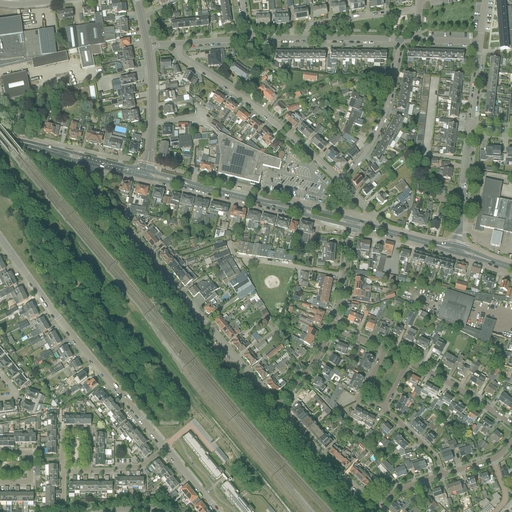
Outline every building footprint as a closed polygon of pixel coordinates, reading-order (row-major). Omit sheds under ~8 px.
[(343,0),(341,0),(337,1),(339,13),(345,12),(343,0)] [(355,0),(349,0),(351,11),(358,10),(355,0)] [(362,0),(355,0),(358,10),(364,9),(362,0)] [(511,0),(496,0),(497,1),(496,1),(497,8),(507,7),(507,5),(511,4),(511,0)] [(126,13),(125,5),(118,5),(118,1),(112,2),(112,6),(112,9),(118,9),(118,13),(126,13)] [(337,1),(333,1),(330,2),(332,14),(339,13),(337,1)] [(320,16),(319,8),(315,8),(315,4),(312,5),(314,17),(320,16)] [(303,6),(299,7),(300,11),(301,19),(308,18),(306,6),(303,6)] [(299,7),(296,8),(293,8),(295,20),(301,19),(300,11),(299,7)] [(507,7),(497,8),(498,15),(511,13),(511,7),(507,7)] [(94,16),(95,16),(94,8),(83,9),(84,17),(94,16)] [(73,21),(72,11),(58,13),(58,20),(70,18),(70,21),(73,21)] [(206,15),(201,15),(201,17),(202,27),(208,26),(208,20),(209,20),(208,13),(207,13),(206,15)] [(511,13),(498,15),(498,22),(511,20),(511,13)] [(94,16),(95,24),(85,26),(87,47),(98,46),(101,45),(105,44),(105,43),(103,29),(103,24),(101,15),(95,16),(94,16)] [(177,22),(175,22),(174,19),(169,19),(170,23),(171,23),(172,30),(178,29),(177,22)] [(511,20),(498,22),(499,29),(511,27),(511,20)] [(85,26),(76,27),(66,28),(69,51),(78,49),(87,47),(85,26)] [(114,28),(103,29),(105,43),(116,40),(115,34),(120,34),(128,33),(127,27),(114,28)] [(511,27),(499,29),(499,36),(511,34),(511,27)] [(56,54),(53,29),(37,31),(41,58),(41,56),(56,54)] [(41,58),(37,31),(22,33),(26,61),(31,60),(41,58)] [(511,34),(499,36),(500,43),(511,42),(511,34)] [(128,39),(119,41),(120,44),(111,46),(113,53),(121,51),(121,49),(125,48),(125,46),(129,45),(128,43),(129,43),(128,39)] [(511,42),(500,43),(500,50),(508,49),(511,49),(511,42)] [(87,47),(78,49),(82,69),(94,67),(92,56),(100,54),(98,46),(87,47)] [(117,58),(132,55),(131,49),(122,51),(123,54),(116,56),(116,57),(117,57),(117,58)] [(210,57),(208,57),(208,66),(211,66),(212,66),(218,65),(220,65),(220,58),(223,58),(223,53),(223,50),(219,50),(219,51),(210,51),(210,57)] [(336,60),(337,51),(337,50),(334,50),(333,51),(330,51),(330,56),(327,56),(327,69),(330,69),(330,63),(336,63),(336,60)] [(457,52),(457,60),(459,60),(459,59),(463,59),(463,64),(466,64),(466,58),(463,58),(463,52),(457,52)] [(491,58),(491,65),(499,66),(502,66),(503,59),(491,58)] [(171,65),(170,60),(160,61),(162,76),(165,76),(165,69),(172,68),(175,75),(180,73),(178,66),(174,67),(174,66),(171,65)] [(133,70),(132,62),(120,65),(122,72),(133,70)] [(247,68),(247,69),(237,62),(235,64),(234,63),(229,70),(246,81),(250,75),(252,72),(247,68)] [(185,76),(183,79),(181,81),(186,84),(185,87),(193,85),(196,81),(192,78),(194,75),(190,73),(190,72),(188,71),(187,72),(186,71),(184,75),(185,76)] [(31,96),(26,72),(1,77),(6,101),(31,96)] [(450,72),(450,74),(454,75),(453,80),(461,81),(462,81),(463,81),(463,78),(462,77),(462,76),(462,75),(454,74),(454,72),(450,72)] [(404,73),(403,79),(413,81),(413,82),(414,82),(414,80),(416,74),(411,73),(410,75),(404,73)] [(298,75),(291,81),(300,90),(306,83),(298,75)] [(119,80),(111,82),(113,91),(121,89),(121,87),(126,86),(136,84),(134,76),(119,79),(119,80)] [(262,86),(257,92),(258,93),(259,94),(263,97),(267,91),(267,90),(269,88),(270,87),(266,84),(267,83),(265,81),(267,78),(265,77),(264,76),(260,81),(263,83),(261,86),(262,86)] [(497,80),(489,79),(488,86),(496,87),(497,80)] [(279,96),(285,88),(282,85),(275,93),(279,96)] [(402,85),(401,91),(410,93),(411,93),(413,88),(411,87),(412,87),(402,85)] [(453,86),(445,85),(445,88),(449,88),(449,92),(452,93),(460,94),(461,87),(453,86)] [(127,88),(126,86),(121,87),(121,89),(122,90),(121,91),(122,96),(135,94),(133,88),(128,89),(128,88),(127,88)] [(496,87),(488,86),(487,93),(495,94),(503,95),(503,92),(500,92),(500,87),(499,87),(496,87)] [(270,93),(267,91),(263,97),(268,101),(273,95),(275,92),(272,90),(270,93)] [(174,92),(170,93),(163,94),(164,102),(172,101),(175,100),(174,92)] [(211,99),(208,102),(205,108),(210,111),(214,106),(211,104),(214,101),(216,102),(221,96),(216,93),(215,95),(212,93),(209,97),(211,99)] [(350,99),(351,99),(348,107),(353,109),(356,110),(359,111),(359,110),(360,110),(359,109),(363,100),(358,98),(359,95),(352,93),(350,99)] [(119,100),(117,100),(118,101),(118,103),(122,103),(126,102),(133,100),(132,95),(124,97),(119,98),(119,100)] [(216,102),(214,106),(216,107),(215,109),(218,111),(222,106),(221,105),(225,99),(221,96),(216,102)] [(122,103),(118,103),(118,104),(119,106),(119,108),(127,107),(127,110),(135,108),(133,100),(126,102),(126,103),(123,104),(122,103)] [(172,103),(173,107),(172,107),(163,108),(165,116),(167,116),(168,116),(168,115),(173,114),(172,110),(176,109),(175,106),(179,105),(179,106),(187,105),(186,101),(184,101),(178,102),(172,103)] [(225,115),(233,104),(229,101),(224,107),(226,108),(222,114),(225,115)] [(286,110),(284,110),(282,108),(284,106),(280,102),(274,110),(280,115),(280,114),(283,117),(287,113),(286,110)] [(409,105),(398,103),(397,109),(399,109),(399,113),(407,116),(409,105)] [(233,104),(225,115),(227,117),(231,112),(233,113),(237,107),(233,104)] [(15,112),(19,118),(25,113),(20,107),(15,112)] [(348,107),(344,118),(347,119),(347,120),(348,121),(346,126),(351,128),(352,125),(353,123),(355,123),(355,124),(361,127),(363,121),(360,120),(362,112),(359,111),(356,110),(353,109),(348,107)] [(486,107),(485,114),(488,114),(488,118),(490,118),(494,118),(495,119),(495,115),(497,115),(498,108),(497,108),(494,108),(486,107)] [(311,114),(314,117),(320,111),(317,108),(311,114)] [(127,120),(130,119),(131,124),(139,122),(136,112),(129,113),(128,110),(121,112),(122,115),(126,114),(127,120)] [(240,120),(245,113),(241,110),(236,116),(235,115),(231,121),(234,123),(238,118),(240,120)] [(300,114),(298,116),(291,125),(292,125),(291,126),(293,128),(294,127),(294,128),(300,122),(302,119),(300,118),(302,116),(303,116),(306,112),(305,111),(301,114),(300,114)] [(289,113),(285,118),(287,120),(287,121),(287,122),(288,124),(289,123),(291,125),(298,116),(296,114),(294,112),(292,115),(289,113)] [(245,113),(240,120),(242,121),(238,127),(241,129),(245,123),(244,123),(249,117),(245,113)] [(402,123),(404,120),(396,116),(393,121),(402,126),(403,124),(402,123)] [(250,127),(245,132),(244,134),(246,136),(247,135),(248,134),(257,122),(253,119),(248,125),(250,127)] [(86,129),(86,125),(87,121),(82,120),(80,127),(76,126),(77,125),(76,124),(72,123),(69,135),(70,135),(69,139),(77,141),(77,138),(80,138),(82,132),(81,132),(82,128),(86,129)] [(439,120),(439,123),(445,124),(446,124),(447,126),(448,126),(448,130),(456,131),(457,131),(457,128),(456,128),(456,125),(453,124),(454,121),(439,120)] [(393,121),(390,126),(399,131),(402,126),(393,121)] [(257,122),(248,134),(247,135),(249,137),(254,131),(256,132),(261,126),(257,122)] [(302,135),(310,126),(306,122),(302,124),(297,130),(302,135)] [(58,133),(59,126),(52,124),(52,125),(47,124),(46,129),(44,129),(44,131),(45,133),(49,134),(57,136),(58,133)] [(188,124),(178,124),(178,128),(188,128),(188,136),(191,135),(191,128),(191,124),(188,124)] [(218,124),(215,128),(215,129),(219,133),(221,131),(224,127),(219,124),(218,124)] [(86,125),(86,129),(85,132),(87,132),(86,138),(87,138),(86,142),(93,143),(95,134),(96,132),(92,131),(92,129),(89,128),(90,125),(86,125)] [(310,126),(302,135),(307,139),(313,133),(312,133),(315,130),(317,132),(321,127),(319,125),(315,130),(310,126)] [(399,131),(390,126),(390,127),(389,127),(388,129),(387,132),(397,137),(400,132),(399,131)] [(170,139),(174,138),(173,127),(162,127),(163,136),(168,136),(168,139),(170,139)] [(262,139),(268,133),(264,129),(259,135),(258,134),(253,139),(256,141),(258,139),(260,141),(261,140),(262,139)] [(344,134),(342,139),(344,141),(351,149),(354,146),(358,141),(352,137),(351,138),(349,138),(350,136),(349,135),(350,131),(344,129),(342,133),(344,134)] [(448,130),(445,130),(440,129),(440,133),(444,133),(443,136),(447,136),(455,137),(456,137),(457,134),(456,134),(455,134),(456,131),(448,130)] [(99,134),(95,134),(93,143),(100,145),(101,141),(102,141),(103,135),(104,131),(100,130),(99,134)] [(397,137),(387,132),(384,137),(392,142),(394,142),(397,137)] [(106,133),(105,140),(103,147),(108,148),(119,150),(121,142),(126,143),(126,140),(111,136),(112,134),(106,133)] [(210,146),(208,146),(209,149),(213,148),(216,148),(219,147),(217,138),(216,137),(212,133),(209,133),(210,137),(209,138),(210,146)] [(268,133),(262,139),(261,140),(267,146),(273,139),(271,137),(272,137),(271,137),(272,136),(268,133)] [(226,137),(221,134),(217,138),(219,147),(220,156),(219,167),(218,174),(256,183),(258,184),(261,171),(262,172),(264,172),(267,170),(267,169),(268,167),(262,166),(265,155),(263,154),(259,152),(252,149),(245,146),(244,145),(240,143),(234,141),(226,137)] [(236,139),(234,141),(240,143),(242,141),(244,138),(246,136),(244,134),(241,137),(239,135),(236,139)] [(138,146),(140,136),(134,135),(133,139),(136,139),(135,145),(131,144),(129,153),(136,154),(137,150),(138,151),(139,146),(138,146)] [(191,147),(192,141),(192,135),(191,135),(188,136),(178,137),(178,138),(174,138),(170,139),(170,144),(171,144),(172,147),(179,146),(179,149),(191,147)] [(414,136),(410,136),(409,135),(406,135),(406,138),(409,138),(408,142),(414,144),(415,136),(414,136)] [(447,136),(443,136),(440,135),(439,138),(444,138),(444,139),(447,140),(446,143),(454,143),(455,144),(456,143),(456,141),(455,140),(455,137),(447,136)] [(331,144),(337,138),(334,136),(329,142),(331,144)] [(339,136),(337,138),(331,144),(334,147),(341,138),(339,136)] [(323,139),(321,141),(317,137),(311,143),(316,147),(323,139)] [(392,142),(384,137),(381,142),(387,146),(389,147),(392,142)] [(272,152),(275,154),(279,148),(278,147),(281,143),(276,139),(270,146),(274,149),(272,152)] [(328,144),(323,139),(316,147),(321,152),(328,144)] [(161,142),(160,150),(168,151),(171,151),(171,148),(168,148),(169,144),(161,142)] [(381,142),(378,147),(384,151),(387,146),(381,142)] [(351,149),(347,153),(349,156),(354,151),(356,156),(357,156),(359,153),(354,146),(351,149)] [(378,147),(375,153),(381,156),(384,151),(378,147)] [(480,152),(480,160),(486,160),(488,157),(493,158),(494,148),(491,148),(491,147),(486,147),(486,153),(480,152)] [(493,158),(493,161),(500,162),(504,162),(504,155),(501,154),(501,148),(497,148),(494,148),(493,158)] [(201,166),(200,170),(205,171),(208,159),(208,157),(208,156),(209,151),(204,149),(203,154),(202,156),(200,166),(201,166)] [(168,151),(160,150),(159,157),(166,158),(165,161),(172,162),(174,153),(168,152),(168,151)] [(339,159),(337,157),(338,156),(331,150),(325,156),(333,162),(333,161),(335,163),(339,159)] [(381,156),(375,153),(372,158),(377,161),(376,162),(381,164),(384,158),(381,156)] [(208,159),(205,171),(211,172),(212,169),(213,169),(213,166),(219,167),(220,156),(216,155),(215,159),(214,159),(212,159),(212,157),(208,157),(208,159)] [(267,156),(265,155),(262,166),(268,167),(279,170),(281,161),(267,156)] [(345,155),(336,165),(335,165),(340,171),(347,164),(346,164),(348,162),(348,163),(351,160),(345,155)] [(449,163),(443,163),(441,163),(440,169),(443,169),(442,178),(450,179),(451,170),(448,169),(449,163)] [(360,178),(365,173),(363,171),(362,172),(361,171),(354,177),(356,179),(352,182),(356,186),(362,181),(364,183),(368,180),(366,177),(362,180),(360,178)] [(367,186),(362,190),(363,192),(366,196),(368,194),(372,190),(372,191),(375,188),(377,186),(373,182),(381,176),(378,172),(374,175),(371,177),(368,180),(372,184),(371,184),(370,183),(367,185),(367,186)] [(481,196),(474,230),(482,232),(483,228),(502,231),(511,233),(511,232),(511,228),(511,201),(499,199),(502,184),(502,183),(485,179),(481,196)] [(403,181),(400,183),(395,187),(401,195),(401,196),(409,190),(403,181)] [(120,191),(119,194),(127,196),(128,193),(129,194),(131,184),(126,182),(126,183),(124,183),(124,182),(121,184),(121,186),(120,186),(119,191),(120,191)] [(401,196),(401,195),(396,199),(399,203),(394,207),(395,208),(392,210),(394,212),(394,213),(394,214),(395,216),(396,216),(405,210),(405,211),(407,209),(406,207),(407,206),(406,205),(404,202),(409,198),(412,195),(410,193),(414,190),(416,190),(415,185),(409,190),(401,196)] [(136,190),(135,193),(135,194),(141,195),(141,198),(140,200),(144,201),(144,202),(145,203),(147,203),(149,197),(146,197),(147,191),(148,188),(137,186),(136,190)] [(154,190),(150,208),(153,208),(155,199),(161,201),(163,192),(162,192),(163,191),(160,190),(160,191),(154,190)] [(167,198),(166,205),(169,205),(174,206),(174,210),(177,211),(178,206),(180,196),(180,195),(172,193),(171,199),(167,198)] [(377,198),(376,199),(380,203),(379,203),(381,205),(382,206),(386,201),(384,199),(387,197),(388,196),(386,193),(385,194),(384,195),(383,194),(381,196),(379,194),(377,196),(378,197),(377,198)] [(181,196),(179,206),(182,207),(180,214),(183,214),(184,210),(187,198),(181,196)] [(184,210),(183,214),(186,215),(188,209),(189,209),(190,208),(191,207),(192,207),(194,199),(187,198),(184,210)] [(146,208),(131,206),(133,199),(130,199),(128,205),(131,206),(129,216),(134,217),(136,215),(138,215),(144,216),(145,213),(145,212),(146,208)] [(194,207),(196,208),(194,219),(197,220),(202,201),(196,199),(194,207)] [(202,201),(197,220),(196,225),(199,226),(202,216),(201,215),(202,212),(206,213),(208,202),(202,201)] [(218,212),(220,205),(211,203),(210,210),(210,211),(209,214),(212,214),(217,215),(218,212)] [(412,208),(410,212),(412,212),(411,216),(413,217),(412,222),(413,222),(413,224),(414,224),(414,225),(415,226),(418,226),(421,214),(417,213),(418,210),(415,209),(416,205),(413,204),(412,208)] [(228,207),(220,205),(218,212),(223,214),(222,217),(225,218),(226,214),(226,215),(228,207)] [(236,223),(239,211),(236,210),(236,209),(232,208),(230,216),(234,217),(233,219),(234,219),(233,222),(236,223)] [(239,211),(236,223),(239,224),(239,220),(240,220),(240,219),(244,220),(246,211),(242,210),(241,211),(239,211)] [(250,230),(254,213),(248,211),(246,220),(249,221),(246,229),(250,230)] [(421,214),(418,226),(421,227),(422,227),(422,226),(424,226),(424,225),(425,225),(428,215),(427,215),(428,212),(426,212),(425,215),(421,214)] [(260,214),(254,213),(250,230),(253,230),(254,231),(255,223),(256,222),(258,223),(260,214)] [(262,215),(260,223),(264,223),(265,224),(265,226),(263,226),(263,229),(265,229),(269,216),(262,215)] [(132,223),(132,225),(133,226),(134,226),(136,228),(146,220),(149,217),(148,216),(144,216),(144,218),(140,221),(138,218),(135,220),(135,221),(132,223)] [(261,246),(259,257),(266,258),(268,250),(269,246),(265,246),(268,237),(267,237),(269,230),(270,225),(273,226),(275,218),(269,216),(265,229),(266,229),(262,245),(261,246)] [(436,222),(433,221),(431,229),(437,231),(440,220),(442,221),(443,217),(438,216),(437,219),(436,222)] [(146,220),(136,228),(137,230),(137,231),(138,232),(139,232),(140,233),(142,231),(144,233),(146,231),(145,229),(146,228),(144,225),(153,217),(149,217),(146,220)] [(275,227),(274,229),(275,230),(277,230),(277,233),(279,233),(280,233),(283,220),(277,218),(275,227)] [(289,221),(283,220),(280,233),(283,234),(284,229),(287,230),(289,221)] [(299,226),(298,233),(295,246),(308,243),(310,235),(312,235),(313,232),(310,231),(312,225),(308,224),(304,223),(300,222),(299,226)] [(298,233),(299,226),(297,225),(297,224),(293,223),(291,223),(290,230),(288,230),(287,237),(291,238),(292,232),(298,233)] [(149,232),(143,237),(145,239),(145,240),(146,242),(147,242),(148,242),(154,237),(157,235),(153,230),(155,228),(153,225),(147,230),(149,232)] [(502,234),(492,232),(490,245),(499,247),(502,234)] [(157,235),(154,237),(148,242),(152,248),(160,241),(159,239),(160,238),(157,235)] [(239,244),(237,251),(236,254),(248,256),(250,249),(247,249),(249,244),(247,243),(248,239),(241,238),(239,244)] [(319,239),(319,245),(323,245),(323,248),(322,248),(321,254),(322,254),(326,255),(326,253),(334,254),(335,246),(326,245),(326,240),(319,239)] [(388,254),(391,255),(394,244),(385,241),(383,249),(388,250),(388,254)] [(370,243),(361,242),(360,250),(361,250),(360,253),(365,253),(365,257),(368,257),(370,243)] [(250,249),(248,256),(259,257),(261,246),(254,244),(253,250),(250,249)] [(373,249),(372,254),(373,254),(372,257),(372,261),(369,260),(368,269),(371,269),(372,262),(375,263),(377,255),(380,255),(382,247),(376,246),(375,249),(373,249)] [(162,254),(159,256),(163,261),(173,253),(169,249),(166,251),(164,250),(161,253),(162,254)] [(275,253),(274,259),(282,260),(283,254),(283,250),(277,249),(275,252),(275,253)] [(268,250),(266,258),(274,259),(275,253),(275,252),(271,251),(268,250)] [(228,251),(209,259),(205,260),(207,266),(211,264),(211,262),(229,255),(228,251)] [(402,251),(400,257),(399,260),(407,262),(408,259),(410,253),(402,251)] [(414,252),(412,260),(411,263),(414,263),(414,265),(417,266),(420,253),(418,253),(414,252)] [(173,253),(163,261),(167,266),(171,263),(174,260),(172,258),(175,255),(173,253)] [(317,261),(317,265),(322,266),(324,266),(324,262),(333,263),(334,254),(326,253),(326,255),(322,254),(322,258),(322,262),(317,261)] [(420,253),(417,266),(420,267),(421,263),(425,264),(427,256),(423,254),(420,253)] [(230,256),(221,261),(220,259),(216,262),(219,267),(223,265),(232,259),(230,256)] [(427,256),(425,264),(428,265),(427,269),(430,270),(434,257),(431,256),(431,257),(427,256)] [(429,274),(429,276),(428,278),(431,279),(432,276),(434,266),(438,267),(440,259),(436,258),(434,257),(430,270),(429,274)] [(375,278),(382,280),(382,279),(396,282),(398,277),(382,273),(385,259),(379,258),(375,278)] [(174,261),(168,267),(171,270),(172,272),(173,271),(183,262),(181,260),(180,262),(177,259),(175,261),(174,261)] [(232,259),(223,265),(219,267),(222,271),(224,274),(227,278),(222,281),(225,285),(241,275),(232,259)] [(445,260),(440,259),(438,267),(442,268),(440,276),(443,277),(447,261),(445,260)] [(450,261),(447,261),(443,277),(446,278),(448,270),(451,271),(454,263),(450,262),(450,261)] [(173,271),(172,272),(173,273),(176,277),(183,271),(180,268),(185,264),(183,262),(173,271)] [(456,262),(453,273),(457,274),(458,271),(461,272),(460,275),(464,276),(465,273),(464,273),(467,265),(456,262)] [(473,265),(469,277),(472,278),(473,275),(475,275),(475,274),(478,275),(481,267),(473,265)] [(183,271),(176,277),(179,280),(180,280),(181,281),(191,273),(190,271),(187,268),(183,271)] [(245,272),(241,275),(225,285),(227,289),(231,287),(237,295),(246,289),(252,286),(245,276),(247,275),(245,272)] [(1,275),(0,274),(0,280),(2,284),(6,282),(13,279),(11,273),(2,277),(1,275)] [(191,273),(181,281),(182,282),(181,283),(184,287),(191,281),(192,283),(197,279),(191,273)] [(319,274),(319,278),(322,278),(321,284),(330,286),(332,280),(325,279),(326,276),(319,274)] [(485,276),(484,282),(487,283),(485,290),(488,291),(488,289),(490,289),(491,284),(493,285),(494,282),(493,281),(494,278),(485,276)] [(6,282),(9,288),(11,287),(16,284),(13,279),(6,282)] [(195,287),(195,286),(188,292),(194,298),(199,293),(212,283),(209,280),(206,282),(201,282),(195,287)] [(501,281),(499,289),(500,289),(499,293),(502,294),(503,290),(507,292),(505,297),(509,298),(511,290),(507,288),(508,283),(501,281)] [(455,289),(464,291),(466,284),(457,282),(455,289)] [(217,290),(212,283),(199,293),(206,301),(205,303),(206,304),(208,303),(207,300),(212,296),(210,294),(217,290)] [(330,286),(321,284),(319,284),(318,284),(318,287),(318,288),(320,288),(319,290),(329,292),(330,286)] [(355,285),(354,290),(366,292),(369,293),(369,289),(366,289),(366,286),(365,286),(362,285),(362,286),(355,285)] [(21,288),(14,292),(10,294),(13,299),(17,298),(24,294),(21,288)] [(448,289),(446,289),(437,319),(487,346),(495,322),(485,319),(481,332),(465,327),(474,300),(490,305),(492,298),(503,302),(505,297),(448,289)] [(207,305),(208,306),(204,309),(208,315),(211,313),(212,313),(217,309),(215,306),(217,304),(213,300),(217,296),(214,292),(217,290),(210,294),(212,296),(207,300),(208,303),(206,304),(207,305)] [(354,290),(353,297),(356,297),(359,297),(358,302),(364,302),(367,303),(368,299),(365,298),(366,292),(354,290)] [(27,300),(24,294),(17,298),(19,303),(27,300)] [(328,298),(318,296),(317,296),(315,303),(320,304),(321,304),(321,303),(327,304),(328,298)] [(403,301),(396,298),(393,303),(401,306),(403,301)] [(258,309),(263,306),(260,301),(257,303),(255,304),(258,309)] [(25,307),(21,309),(24,315),(35,309),(34,307),(35,306),(33,303),(32,303),(25,307)] [(268,312),(263,306),(258,309),(262,316),(268,312)] [(24,315),(23,315),(24,318),(26,317),(27,320),(38,315),(35,309),(24,315)] [(317,311),(312,309),(310,312),(315,314),(315,316),(322,319),(324,313),(317,310),(317,311)] [(350,313),(347,321),(353,323),(357,313),(357,312),(351,310),(350,313)] [(405,324),(407,326),(413,313),(409,311),(406,319),(407,319),(405,324)] [(268,312),(262,316),(266,324),(272,319),(267,312),(268,312)] [(370,316),(369,318),(365,328),(372,331),(377,320),(379,321),(382,314),(378,312),(375,318),(370,316)] [(357,313),(353,323),(359,325),(363,315),(357,313)] [(413,313),(407,326),(411,327),(417,315),(413,313)] [(309,314),(306,319),(301,316),(299,320),(300,320),(311,326),(313,323),(320,325),(322,319),(315,316),(309,314)] [(217,326),(227,318),(225,316),(222,319),(220,316),(214,322),(217,326)] [(35,323),(37,326),(34,327),(36,330),(46,324),(43,318),(35,323)] [(227,318),(217,326),(221,331),(224,328),(225,329),(228,326),(226,323),(229,320),(227,318)] [(300,320),(299,324),(304,327),(306,327),(302,334),(313,339),(315,335),(316,336),(317,334),(316,334),(316,333),(310,330),(312,326),(311,326),(300,320)] [(224,328),(221,331),(226,336),(236,328),(238,326),(234,322),(230,325),(228,326),(225,329),(224,328)] [(381,326),(377,334),(384,337),(386,333),(387,331),(390,332),(392,327),(389,326),(389,325),(383,322),(381,326)] [(49,329),(46,324),(36,330),(37,333),(40,331),(42,334),(49,329)] [(240,328),(238,326),(236,328),(226,336),(230,341),(236,335),(236,336),(240,332),(238,329),(240,328)] [(234,341),(232,343),(234,344),(233,345),(236,348),(242,343),(240,340),(242,338),(243,337),(242,336),(250,330),(248,327),(240,333),(241,334),(234,340),(234,341)] [(399,328),(395,327),(392,334),(399,337),(402,330),(403,328),(400,327),(399,328)] [(409,330),(405,339),(408,341),(408,342),(410,343),(411,342),(412,343),(415,336),(417,332),(410,328),(409,330)] [(421,338),(417,345),(426,350),(429,343),(430,340),(431,338),(434,340),(436,336),(438,332),(435,331),(432,337),(430,336),(429,339),(423,336),(422,335),(421,338)] [(54,332),(47,337),(43,339),(46,344),(47,344),(50,342),(57,338),(54,332)] [(261,338),(256,332),(251,336),(256,342),(261,338)] [(298,339),(296,342),(298,344),(302,346),(304,343),(310,346),(310,345),(311,345),(312,343),(311,343),(313,339),(302,334),(299,340),(298,339)] [(435,347),(431,353),(439,357),(442,351),(445,346),(442,345),(441,344),(441,345),(436,343),(438,339),(439,337),(436,336),(434,340),(434,341),(432,344),(435,346),(435,347)] [(50,342),(47,344),(50,350),(53,348),(61,343),(59,340),(57,338),(50,342)] [(264,341),(255,348),(258,352),(267,344),(264,341)] [(242,343),(236,348),(239,351),(241,353),(243,351),(250,345),(248,343),(247,344),(245,346),(242,343)] [(341,355),(342,352),(345,354),(348,347),(338,343),(334,352),(341,355)] [(66,346),(58,351),(55,353),(59,358),(69,352),(66,346)] [(279,346),(275,350),(266,357),(269,360),(282,349),(279,346)] [(7,356),(8,355),(5,351),(3,351),(0,347),(0,358),(1,360),(2,360),(7,356)] [(266,357),(275,350),(272,347),(264,354),(266,357)] [(294,354),(293,353),(294,352),(288,347),(285,350),(291,355),(292,354),(293,355),(298,359),(299,356),(302,358),(306,352),(301,349),(299,352),(296,350),(294,354)] [(247,361),(253,356),(251,353),(255,350),(253,348),(245,354),(246,354),(243,357),(247,361)] [(69,352),(59,358),(58,359),(58,361),(59,360),(61,360),(62,363),(72,357),(69,352)] [(511,357),(509,357),(510,354),(504,352),(503,356),(510,358),(509,362),(511,363),(511,365),(511,357)] [(277,365),(286,358),(287,360),(289,359),(285,354),(275,362),(277,365)] [(362,361),(370,365),(374,359),(365,354),(362,361)] [(455,361),(452,359),(453,358),(446,354),(442,361),(445,363),(443,366),(450,370),(454,364),(454,363),(455,361)] [(2,360),(1,360),(0,361),(0,365),(1,367),(2,366),(4,369),(7,367),(9,370),(15,365),(7,356),(2,360)] [(253,356),(247,361),(251,366),(254,364),(261,358),(259,356),(256,359),(253,356)] [(341,361),(332,356),(328,362),(337,367),(341,361)] [(476,357),(473,362),(470,367),(472,369),(476,363),(477,362),(478,359),(476,357)] [(77,360),(71,364),(73,368),(70,370),(71,372),(74,370),(74,371),(81,367),(77,360)] [(268,367),(265,364),(266,364),(264,361),(257,367),(257,368),(254,370),(258,375),(268,367)] [(277,370),(285,364),(282,361),(275,367),(277,370)] [(370,365),(362,361),(359,367),(367,372),(370,365)] [(462,361),(460,364),(457,368),(459,370),(457,374),(464,378),(469,368),(466,367),(466,368),(463,367),(465,363),(462,361)] [(472,369),(470,373),(474,375),(476,371),(479,365),(478,365),(476,363),(472,369)] [(60,364),(55,367),(49,371),(51,374),(57,369),(62,367),(60,364)] [(285,364),(277,370),(280,374),(288,367),(285,364)] [(9,370),(7,372),(7,373),(9,376),(10,376),(12,378),(15,376),(17,379),(22,375),(23,375),(24,374),(20,370),(19,370),(15,365),(9,370)] [(270,365),(268,367),(258,375),(263,380),(265,378),(266,378),(269,375),(273,372),(272,371),(274,370),(270,365)] [(63,369),(62,367),(57,369),(51,374),(52,376),(63,369)] [(325,367),(321,373),(324,375),(322,378),(327,382),(329,382),(335,373),(333,372),(332,371),(325,367)] [(474,375),(470,381),(472,383),(471,383),(474,385),(474,384),(475,384),(480,377),(481,375),(476,371),(474,375)] [(76,377),(73,380),(77,386),(80,384),(87,378),(86,377),(87,376),(83,372),(76,377)] [(354,373),(350,380),(360,385),(363,379),(357,376),(357,375),(354,373)] [(276,374),(268,381),(266,383),(268,385),(268,386),(270,389),(276,383),(274,380),(278,376),(276,374)] [(481,374),(480,377),(475,384),(480,388),(484,382),(485,382),(487,379),(484,378),(485,377),(481,374)] [(17,379),(14,381),(15,382),(14,383),(17,386),(18,385),(20,388),(22,386),(25,389),(31,383),(28,379),(26,379),(23,375),(22,375),(17,379)] [(412,376),(409,383),(413,385),(411,387),(415,389),(414,390),(411,395),(410,398),(411,399),(413,399),(417,391),(419,388),(415,386),(419,380),(412,376)] [(313,384),(315,385),(313,388),(322,394),(326,388),(324,387),(327,382),(322,378),(321,380),(318,378),(313,384)] [(88,382),(83,386),(85,388),(84,389),(87,393),(91,390),(90,390),(96,385),(92,380),(88,383),(88,382)] [(351,381),(348,387),(348,388),(356,392),(357,391),(358,392),(359,389),(358,389),(358,388),(360,385),(350,380),(350,381),(351,381)] [(278,386),(276,383),(270,389),(273,392),(273,391),(275,393),(277,391),(286,384),(283,381),(278,386)] [(496,384),(493,381),(485,392),(492,396),(498,387),(495,385),(496,384)] [(426,384),(421,393),(427,397),(427,396),(432,387),(426,384)] [(71,389),(69,390),(73,394),(77,391),(76,390),(78,388),(76,386),(74,387),(71,389)] [(432,387),(427,396),(430,397),(430,398),(431,398),(431,399),(433,400),(439,391),(432,387)] [(417,391),(413,399),(414,400),(416,401),(420,393),(422,390),(419,388),(417,391)] [(99,389),(94,393),(91,395),(93,398),(95,396),(98,401),(107,394),(105,392),(104,394),(101,391),(99,389)] [(31,402),(38,404),(41,395),(37,394),(38,393),(34,391),(34,392),(29,390),(28,392),(27,392),(26,392),(25,393),(26,394),(26,395),(27,395),(26,396),(33,399),(31,402)] [(313,398),(316,395),(312,391),(308,395),(312,399),(313,398)] [(507,396),(503,393),(498,401),(504,405),(508,398),(506,397),(507,396)] [(107,394),(98,401),(102,405),(103,404),(108,399),(106,397),(108,395),(107,394)] [(327,404),(330,400),(326,397),(325,398),(322,395),(320,397),(327,404)] [(436,404),(435,405),(440,408),(443,403),(448,406),(451,402),(453,400),(445,395),(443,398),(441,396),(439,399),(436,404)] [(398,403),(398,404),(407,408),(410,402),(411,403),(413,402),(414,400),(413,399),(411,399),(410,398),(408,401),(407,400),(404,398),(401,397),(399,401),(398,403)] [(110,398),(108,399),(103,404),(107,408),(115,401),(114,399),(112,401),(110,398)] [(116,402),(115,401),(107,408),(110,412),(117,407),(114,404),(116,402)] [(38,404),(31,402),(30,405),(24,403),(24,404),(23,404),(22,404),(21,405),(21,406),(21,407),(22,408),(22,409),(27,411),(26,412),(30,413),(31,412),(34,414),(38,404)] [(4,408),(5,415),(17,414),(16,407),(13,407),(12,404),(9,404),(9,403),(5,404),(5,405),(4,405),(4,408)] [(452,422),(449,426),(450,427),(455,431),(456,429),(462,420),(464,416),(461,414),(465,409),(461,406),(461,405),(458,403),(456,405),(454,404),(453,404),(451,408),(449,411),(452,412),(453,410),(458,412),(456,415),(459,417),(457,419),(454,424),(452,422)] [(303,406),(301,409),(297,404),(290,411),(294,415),(304,406),(303,406)] [(407,408),(398,404),(394,410),(401,413),(400,414),(403,416),(405,411),(403,410),(404,407),(406,408),(407,408)] [(307,411),(304,406),(294,415),(298,420),(307,411)] [(117,407),(110,412),(107,414),(110,418),(112,417),(112,418),(119,412),(122,409),(121,408),(119,409),(117,407)] [(357,421),(362,412),(356,409),(354,412),(352,411),(349,417),(357,421)] [(58,418),(58,416),(53,416),(53,411),(47,413),(47,416),(47,422),(56,422),(56,418),(58,418)] [(307,411),(298,420),(299,421),(299,422),(300,424),(301,424),(309,417),(312,415),(310,412),(309,413),(307,411)] [(342,411),(337,415),(341,420),(346,415),(342,411)] [(462,420),(456,429),(459,431),(466,421),(472,425),(474,422),(478,416),(471,411),(467,417),(465,415),(464,416),(462,420)] [(119,412),(112,418),(115,422),(124,415),(123,413),(121,415),(119,412)] [(369,415),(362,412),(357,421),(360,423),(361,422),(364,424),(369,415)] [(416,415),(414,412),(408,419),(410,421),(413,418),(416,415)] [(125,416),(124,415),(115,422),(118,425),(115,427),(117,430),(122,426),(121,425),(126,421),(123,418),(125,416)] [(369,415),(364,424),(364,425),(370,428),(375,419),(369,415)] [(414,423),(411,426),(415,430),(421,424),(423,422),(419,418),(416,415),(413,418),(416,420),(415,422),(414,423)] [(313,422),(309,417),(301,424),(305,428),(313,422)] [(432,422),(428,427),(430,429),(435,424),(436,423),(437,422),(435,419),(432,422)] [(484,420),(481,425),(481,426),(484,428),(480,432),(484,435),(488,430),(489,431),(491,429),(489,428),(491,425),(484,420)] [(421,424),(415,430),(420,434),(425,428),(426,428),(425,428),(428,425),(424,421),(423,422),(421,424)] [(316,426),(313,422),(305,428),(309,432),(316,426)] [(128,423),(121,428),(119,430),(122,435),(133,426),(132,424),(130,426),(128,423)] [(386,424),(381,429),(382,429),(379,433),(381,435),(384,432),(387,435),(392,430),(386,424)] [(133,426),(122,435),(123,436),(125,439),(128,437),(130,436),(129,436),(135,432),(134,431),(132,429),(134,427),(133,426)] [(316,426),(309,432),(313,437),(320,430),(316,426)] [(136,430),(134,431),(135,432),(129,436),(130,436),(128,437),(131,441),(133,440),(141,433),(140,432),(138,433),(136,430)] [(322,432),(320,430),(313,437),(317,441),(327,432),(325,430),(322,432)] [(353,435),(348,430),(344,433),(349,438),(353,435)] [(327,432),(317,441),(321,445),(328,439),(326,436),(328,434),(327,432)] [(432,432),(430,434),(425,439),(430,444),(435,439),(437,437),(432,432)] [(493,441),(497,443),(502,437),(496,432),(493,436),(492,436),(491,437),(492,437),(490,440),(493,442),(493,441)] [(141,433),(133,440),(136,444),(143,439),(141,436),(143,434),(141,433)] [(188,434),(183,438),(200,458),(199,459),(216,480),(222,476),(205,455),(206,455),(188,434)] [(382,446),(385,449),(389,444),(391,446),(394,443),(398,446),(403,441),(403,440),(398,435),(391,442),(391,441),(390,442),(388,440),(387,442),(382,446)] [(321,445),(321,447),(322,448),(323,448),(325,450),(332,443),(334,441),(330,437),(328,439),(321,445)] [(143,439),(136,444),(140,448),(145,444),(148,441),(147,440),(145,441),(143,439)] [(403,441),(398,446),(400,449),(398,451),(400,456),(400,457),(405,455),(411,453),(410,450),(406,451),(404,450),(408,446),(403,441)] [(474,450),(472,443),(469,444),(469,445),(465,446),(465,444),(463,445),(464,449),(466,457),(469,456),(469,455),(472,454),(471,451),(474,450)] [(140,448),(138,449),(140,452),(139,454),(140,455),(142,454),(150,447),(149,445),(147,447),(145,444),(140,448)] [(338,451),(335,448),(338,446),(336,444),(331,450),(329,452),(330,453),(330,454),(333,457),(333,456),(338,451)] [(462,444),(456,446),(458,450),(459,454),(459,455),(460,457),(463,456),(463,458),(464,458),(465,458),(465,457),(466,457),(464,449),(463,445),(462,444)] [(150,447),(142,454),(140,455),(144,459),(152,453),(150,450),(151,448),(150,447)] [(218,448),(215,451),(225,462),(228,460),(218,448)] [(338,451),(333,456),(337,460),(340,457),(342,454),(343,454),(345,451),(343,450),(341,452),(338,450),(338,451)] [(340,457),(337,460),(341,464),(347,458),(349,456),(350,455),(346,451),(345,451),(343,454),(342,454),(340,457)] [(451,456),(450,453),(441,456),(442,459),(442,460),(443,460),(444,463),(453,460),(452,457),(452,456),(451,456)] [(347,458),(341,464),(344,467),(346,468),(348,465),(348,466),(353,460),(354,459),(353,458),(353,457),(353,455),(351,454),(347,458)] [(417,460),(420,470),(426,468),(425,465),(429,464),(428,460),(424,461),(423,458),(417,460)] [(155,470),(163,463),(162,461),(160,463),(158,460),(151,465),(155,470)] [(381,463),(381,464),(385,468),(389,464),(385,460),(381,463)] [(417,460),(409,463),(408,460),(405,461),(406,464),(408,470),(413,469),(414,472),(417,471),(418,472),(420,471),(420,470),(417,460)] [(359,464),(358,462),(351,469),(352,469),(350,472),(351,473),(350,473),(353,476),(354,476),(360,469),(361,468),(358,465),(359,464)] [(164,464),(163,463),(155,470),(158,474),(165,469),(165,468),(163,466),(164,464)] [(389,464),(385,468),(387,470),(390,473),(391,475),(393,473),(395,472),(395,471),(394,470),(389,464)] [(406,464),(403,465),(403,467),(395,470),(395,471),(395,472),(397,477),(397,478),(400,477),(403,475),(404,476),(406,475),(405,472),(405,471),(408,470),(406,464)] [(380,465),(378,467),(377,468),(383,475),(387,472),(380,465)] [(166,467),(165,468),(165,469),(158,474),(160,477),(159,477),(161,479),(163,477),(172,470),(171,469),(169,470),(166,467)] [(360,469),(354,476),(362,483),(370,474),(368,472),(365,469),(362,472),(360,469)] [(163,477),(167,481),(172,477),(174,476),(171,473),(173,472),(172,470),(163,477)] [(371,474),(370,474),(362,483),(362,484),(365,486),(366,487),(368,485),(369,485),(372,482),(374,480),(375,480),(376,479),(376,478),(375,477),(374,477),(371,474)] [(490,477),(488,478),(487,474),(480,476),(483,488),(487,487),(485,483),(488,482),(489,483),(492,484),(494,483),(492,476),(490,477)] [(172,477),(167,481),(165,482),(169,487),(177,480),(176,478),(174,480),(172,477)] [(477,487),(476,484),(474,478),(467,480),(469,486),(470,489),(477,487)] [(178,481),(177,480),(169,487),(172,491),(179,486),(177,483),(178,481)] [(227,482),(221,486),(230,496),(229,497),(241,511),(250,511),(235,493),(236,493),(227,482)] [(460,482),(454,484),(456,492),(457,495),(457,496),(467,493),(467,490),(463,491),(462,490),(461,486),(460,482)] [(456,492),(454,484),(447,487),(448,490),(447,490),(447,492),(448,492),(449,494),(450,494),(451,497),(453,496),(452,493),(456,492)] [(183,498),(192,491),(187,485),(180,490),(183,494),(181,496),(183,498)] [(444,504),(448,503),(445,494),(442,495),(440,489),(432,491),(436,501),(443,499),(444,504)] [(175,491),(169,496),(171,499),(177,494),(175,491)] [(192,491),(183,498),(185,500),(186,500),(187,500),(188,499),(191,503),(194,505),(199,501),(192,491)] [(493,508),(500,501),(499,500),(501,498),(497,494),(492,497),(495,499),(490,503),(486,499),(479,503),(484,509),(481,511),(490,511),(494,508),(493,508)] [(503,511),(511,511),(510,510),(511,508),(511,500),(502,511),(503,511)] [(404,506),(402,503),(401,505),(398,502),(390,510),(392,511),(398,511),(401,510),(403,511),(412,503),(410,501),(408,503),(407,502),(404,506)] [(201,511),(206,509),(201,502),(194,507),(198,511),(197,511),(201,511)] [(431,505),(431,506),(429,508),(433,511),(438,506),(434,502),(431,505)]
